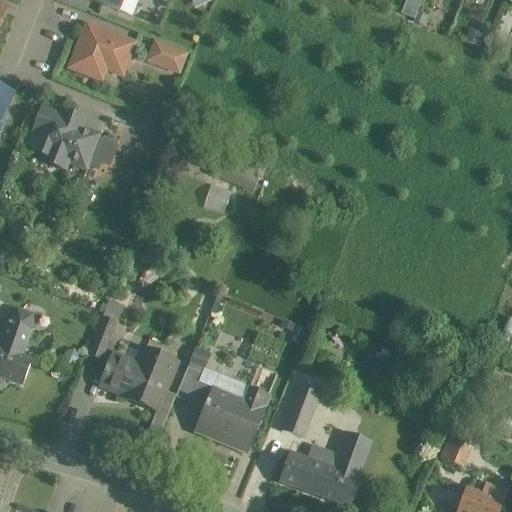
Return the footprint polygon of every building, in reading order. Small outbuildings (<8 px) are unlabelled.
[(85,0),(119,13),(123,0),(85,0)] [(414,20),(421,0),(406,0),(401,15),(414,20)] [(135,45),(86,26),(69,70),(88,78),(93,67),(122,78),(135,45)] [(182,74),(189,52),(152,41),(146,64),(182,74)] [(0,125),(12,95),(0,89),(0,125)] [(82,122),(62,114),(60,120),(42,112),(34,132),(39,134),(32,152),(45,158),(43,163),(63,171),(66,163),(79,130),(82,122)] [(100,138),(79,130),(66,163),(87,172),(100,138)] [(257,182),(215,165),(211,176),(252,193),(257,182)] [(167,242),(145,234),(141,245),(162,253),(167,242)] [(8,320),(0,339),(0,377),(11,382),(21,357),(17,356),(20,348),(23,349),(31,329),(8,320)] [(102,320),(87,357),(101,362),(116,325),(102,320)] [(175,365),(142,351),(133,374),(110,364),(106,373),(105,372),(102,378),(104,378),(100,388),(123,397),(123,399),(156,412),(175,365)] [(21,357),(11,382),(20,386),(30,360),(21,357)] [(201,376),(187,370),(174,399),(189,405),(198,384),(201,376)] [(241,403),(198,384),(189,405),(203,411),(206,406),(207,407),(196,435),(215,443),(216,441),(244,453),(266,401),(245,392),(241,403)] [(314,396),(297,389),(293,400),(310,407),(314,396)] [(361,401),(336,392),(331,407),(356,416),(361,401)] [(310,407),(293,400),(279,432),(297,440),(310,407)] [(473,433),(454,425),(440,457),(459,465),(473,433)] [(345,437),(332,474),(356,482),(369,445),(345,437)] [(316,455),(295,448),(291,459),(312,466),(316,455)] [(312,466),(291,459),(282,484),(313,495),(322,470),(312,466)] [(322,470),(313,495),(350,507),(358,482),(357,482),(356,482),(332,474),(322,470)] [(483,498),(466,492),(459,511),(498,511),(504,496),(486,490),(483,498)]
